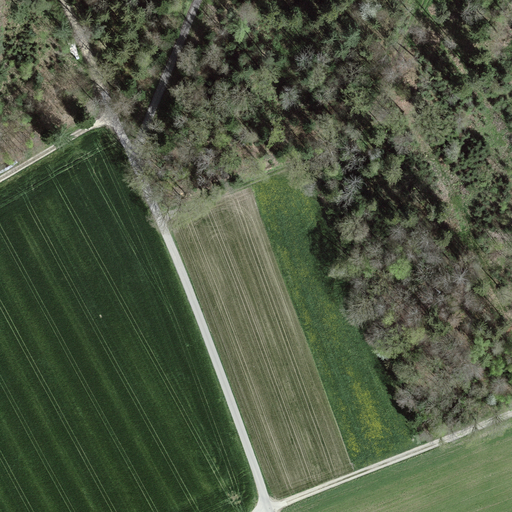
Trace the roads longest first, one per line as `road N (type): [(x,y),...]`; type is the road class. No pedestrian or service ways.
road 1 (unclassified): [(269,510),(136,162)]
road 2 (track): [(269,510),(511,417)]
road 3 (track): [(136,162),(61,0)]
road 4 (unclassified): [(197,0),(136,162)]
road 5 (track): [(113,119),(0,185)]
